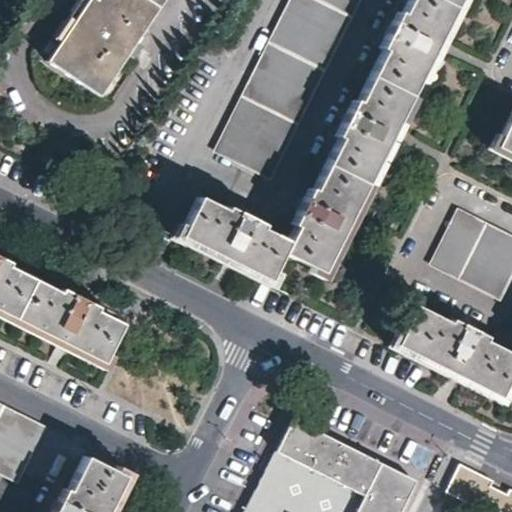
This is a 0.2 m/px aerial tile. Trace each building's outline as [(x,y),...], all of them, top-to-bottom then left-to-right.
[(99,97),(164,0),(95,0),(94,0),(86,0),(46,60),(99,97)] [(407,0),(401,14),(396,11),(378,49),(382,51),(356,103),(351,101),(333,138),(337,140),(312,189),(308,188),(288,225),(293,227),(286,243),(261,229),(263,224),(227,207),(225,211),(197,197),(179,237),(228,262),(267,282),(280,256),(317,274),(345,219),(389,131),(434,40),(454,0),(407,0)] [(269,177),(357,0),(290,0),(214,151),(269,177)] [(511,109),(495,146),(511,154),(511,109)] [(499,298),(511,271),(511,238),(456,210),(429,264),(499,298)] [(0,309),(100,360),(119,322),(94,309),(97,305),(77,295),(58,286),(56,290),(5,264),(7,260),(0,256),(0,309)] [(511,353),(485,341),(487,336),(451,318),(448,322),(414,304),(394,344),(453,374),(499,397),(511,370),(511,353)] [(40,431),(43,426),(0,404),(0,473),(14,481),(40,431)] [(394,511),(410,480),(292,421),(277,450),(247,510),(246,511),(394,511)] [(84,454),(83,453),(65,489),(61,487),(48,511),(104,511),(124,474),(84,454)] [(491,481),(458,465),(444,493),(483,511),(511,511),(511,491),(508,490),(506,496),(496,491),(488,487),(491,481)]
